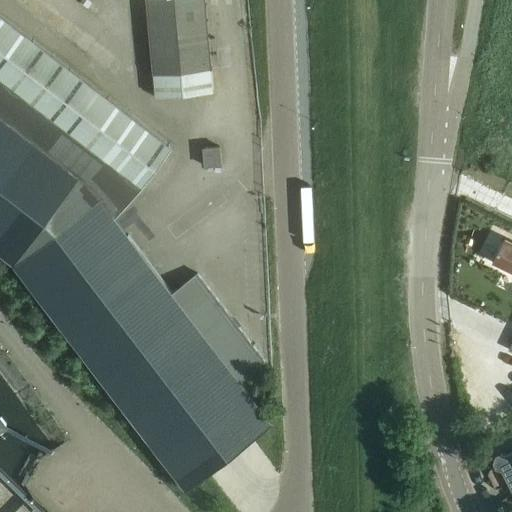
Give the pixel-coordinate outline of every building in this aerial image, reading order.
[(145,0),(152,74),(212,68),(206,0),(145,0)] [(173,291),(115,216),(172,147),(0,15),(0,251),(13,262),(186,488),(272,422),(240,379),(264,360),(197,272),(173,291)] [(205,165),(221,164),(219,146),(203,147),(205,165)] [(511,241),(504,238),(492,261),(511,270),(511,241)] [(511,451),(507,454),(501,452),(495,455),(493,462),(496,467),(502,469),(511,489),(511,451)]
